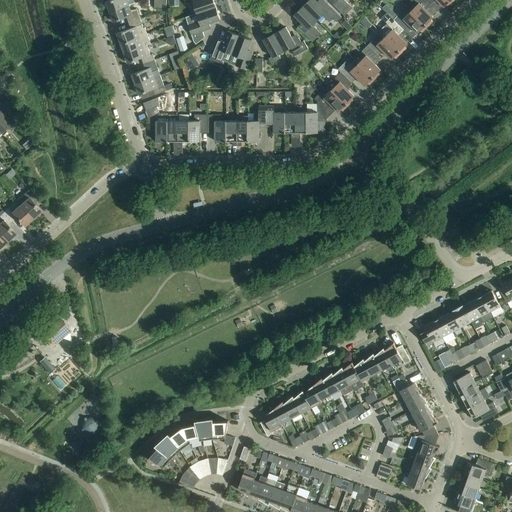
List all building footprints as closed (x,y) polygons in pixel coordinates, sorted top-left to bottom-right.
[(106,2),(110,12),(129,5),(135,3),(133,0),(111,0),(112,0),(106,2)] [(193,2),(197,14),(216,8),(213,0),(184,0),(186,4),(193,2)] [(315,0),(309,0),(303,6),(317,20),(322,15),(329,22),(333,18),(337,22),(342,17),(323,0),(319,0),(317,2),(315,0)] [(329,0),(329,1),(344,16),(352,8),(344,0),(329,0)] [(426,0),(413,0),(407,7),(427,27),(433,22),(431,20),(433,18),(425,10),(431,4),(426,0)] [(127,17),(129,23),(140,19),(137,9),(131,11),(129,5),(110,12),(113,22),(127,17)] [(317,20),(303,6),(294,15),(302,23),(297,27),(312,42),(321,34),(312,25),(317,20)] [(407,7),(394,20),(404,31),(410,25),(418,33),(420,31),(422,33),(427,27),(407,7)] [(197,14),(186,17),(194,42),(197,44),(205,38),(203,32),(209,30),(210,27),(209,24),(220,20),(216,8),(197,14)] [(392,29),(385,37),(401,53),(406,48),(405,47),(407,44),(399,36),(404,31),(394,20),(387,13),(381,18),(392,29)] [(117,33),(121,43),(147,34),(145,28),(144,29),(140,19),(129,23),(131,29),(117,33)] [(286,27),(275,34),(284,51),(290,48),(295,56),(308,49),(304,41),(301,42),(299,38),(294,41),(286,27)] [(211,56),(229,63),(240,35),(227,31),(223,42),(218,40),(211,56)] [(338,41),(342,37),(337,32),(334,36),(338,41)] [(381,33),(367,46),(378,57),(383,52),(391,60),(394,57),(396,59),(401,53),(385,37),(381,33)] [(121,43),(124,53),(151,44),(147,34),(121,43)] [(284,51),(275,34),(263,40),(273,56),(268,59),(271,64),(281,59),(278,54),(284,51)] [(240,35),(229,63),(247,70),(253,53),(248,51),(252,40),(240,35)] [(189,51),(187,43),(179,46),(182,53),(189,51)] [(141,58),(143,64),(155,60),(153,54),(150,55),(147,45),(151,44),(124,53),(128,63),(141,58)] [(366,56),(358,63),(374,80),(380,74),(378,73),(381,70),(373,62),(378,57),(367,46),(362,51),(366,56)] [(178,51),(169,54),(171,59),(180,56),(178,51)] [(183,66),(187,72),(190,69),(191,70),(199,65),(192,54),(184,60),(187,64),(183,66)] [(338,69),(341,72),(352,83),(357,78),(365,86),(368,83),(369,85),(374,80),(358,63),(351,56),(338,69)] [(132,75),(135,85),(160,75),(154,78),(152,72),(158,70),(155,60),(143,64),(145,70),(132,75)] [(327,85),(332,89),(348,106),(353,101),(352,99),(354,96),(346,88),(352,83),(341,72),(327,85)] [(477,76),(485,84),(489,80),(481,72),(477,76)] [(160,75),(135,85),(139,94),(153,89),(155,95),(166,91),(160,75)] [(297,83),(301,87),(307,82),(302,78),(297,83)] [(314,99),(318,102),(325,109),(331,104),(339,112),(341,110),(343,111),(348,106),(332,89),(324,97),(320,93),(314,99)] [(318,112),(307,112),(307,133),(318,133),(318,122),(325,122),(325,109),(318,102),(318,112)] [(254,121),(248,121),(248,141),(259,141),(259,127),(267,127),(267,106),(259,106),(259,114),(255,114),(254,121)] [(274,106),(267,106),(267,127),(274,127),(274,133),(285,133),(285,112),(285,108),(274,108),(274,106)] [(157,141),(168,141),(168,121),(157,121),(157,115),(160,114),(157,107),(145,111),(152,130),(157,130),(157,141)] [(296,107),(296,112),(296,137),(300,137),(300,133),(307,133),(307,112),(301,112),(301,107),(296,107)] [(0,112),(0,132),(6,127),(10,131),(18,124),(7,111),(3,115),(0,112)] [(296,112),(285,112),(285,133),(292,133),(292,137),(296,137),(296,112)] [(200,130),(208,130),(208,115),(195,115),(195,121),(189,121),(189,141),(200,141),(200,130)] [(215,141),(226,141),(226,121),(221,121),(221,115),(208,115),(208,130),(215,130),(215,141)] [(237,117),(237,121),(237,146),(242,146),(242,141),(248,141),(248,121),(248,117),(237,117)] [(174,146),(178,146),(178,121),(168,121),(168,141),(174,141),(174,146)] [(183,141),(189,141),(189,121),(178,121),(178,146),(183,146),(183,141)] [(226,121),(226,141),(233,141),(233,146),(237,146),(237,121),(226,121)] [(24,193),(16,201),(20,205),(32,219),(41,211),(33,203),(38,199),(29,189),(24,193)] [(8,208),(4,212),(12,221),(17,217),(24,226),(32,219),(20,205),(12,212),(8,208)] [(2,210),(0,211),(0,233),(7,241),(15,234),(8,225),(12,221),(4,212),(2,210)] [(254,273),(250,268),(244,272),(248,277),(254,273)] [(511,300),(511,280),(503,285),(505,289),(501,292),(507,303),(511,301),(511,300)] [(482,296),(493,317),(503,312),(492,291),(482,296)] [(477,298),(473,301),(484,322),(493,317),(482,296),(477,298)] [(473,301),(463,306),(471,322),(481,317),(484,322),(473,301)] [(453,310),(453,311),(462,327),(471,322),(463,306),(463,305),(453,310)] [(453,311),(444,316),(452,332),(462,327),(453,311)] [(58,316),(39,333),(52,348),(71,331),(58,316)] [(439,319),(434,321),(443,337),(452,332),(444,316),(439,319)] [(434,321),(425,326),(427,331),(421,334),(427,345),(433,342),(435,347),(445,341),(443,337),(434,321)] [(502,328),(506,335),(510,333),(506,326),(502,328)] [(494,332),(490,334),(494,342),(498,339),(494,332)] [(494,342),(490,334),(486,336),(490,344),(494,342)] [(30,342),(21,350),(26,356),(36,348),(30,342)] [(475,342),(471,344),(475,352),(479,349),(475,342)] [(394,343),(385,350),(384,350),(394,369),(392,365),(402,360),(405,364),(410,361),(402,345),(397,348),(394,343)] [(475,352),(471,344),(467,347),(470,354),(475,352)] [(384,348),(375,355),(374,356),(382,370),(387,368),(389,371),(394,369),(384,350),(385,350),(384,348)] [(510,358),(505,350),(492,357),(497,365),(510,358)] [(456,352),(452,354),(456,362),(460,359),(456,352)] [(374,353),(365,361),(364,361),(372,376),(382,370),(374,356),(375,355),(374,353)] [(456,362),(452,354),(448,357),(451,364),(456,362)] [(55,369),(45,357),(39,362),(50,374),(52,372),(55,369)] [(364,359),(355,366),(354,366),(362,381),(372,376),(364,361),(365,361),(364,359)] [(446,369),(441,359),(434,363),(439,372),(446,369)] [(493,372),(486,360),(476,365),(483,378),(493,372)] [(352,362),(343,369),(343,370),(351,384),(360,379),(362,381),(354,366),(355,366),(352,362)] [(342,367),(333,375),(341,389),(344,395),(354,390),(351,384),(343,370),(343,369),(342,367)] [(453,381),(458,391),(475,382),(470,372),(453,381)] [(332,373),(323,380),(331,395),(341,389),(333,375),(332,373)] [(322,378),(313,386),(322,402),(321,400),(326,397),(328,401),(333,398),(331,395),(323,380),(322,378)] [(393,382),(396,387),(402,384),(401,383),(399,378),(393,382)] [(400,390),(406,401),(420,393),(423,392),(415,383),(410,385),(407,380),(401,383),(402,384),(396,387),(398,392),(400,390)] [(458,391),(463,400),(480,391),(475,382),(458,391)] [(313,386),(304,393),(312,408),(317,405),(319,409),(324,407),(322,402),(313,386)] [(303,391),(294,398),(302,413),(312,408),(304,393),(303,391)] [(463,400),(468,409),(485,400),(480,391),(463,400)] [(406,401),(411,411),(426,403),(428,402),(420,393),(406,401)] [(293,396),(284,403),(284,404),(291,418),(302,413),(294,398),(293,396)] [(485,400),(468,409),(473,418),(480,415),(483,421),(499,413),(493,402),(487,405),(485,400)] [(283,401),(274,409),(281,424),(282,423),(291,418),(284,404),(284,403),(283,401)] [(411,411),(416,421),(431,413),(431,414),(433,412),(426,403),(411,411)] [(281,424),(274,409),(264,417),(266,420),(261,423),(268,436),(273,433),(272,431),(283,425),(282,423),(281,424)] [(422,431),(425,436),(439,435),(434,425),(439,422),(431,414),(431,413),(416,421),(422,431)] [(80,425),(81,427),(81,429),(82,430),(82,432),(84,433),(85,434),(86,434),(88,435),(90,435),(91,435),(93,435),(94,434),(96,433),(97,432),(98,431),(99,429),(99,428),(99,426),(99,424),(99,423),(98,421),(97,420),(96,419),(95,418),(93,417),(92,416),(90,416),(88,416),(87,417),(85,417),(84,418),(83,419),(82,421),(81,422),(81,424),(80,425)] [(197,422),(198,423),(202,441),(213,439),(212,421),(212,420),(197,422)] [(228,420),(212,421),(213,439),(225,439),(228,420)] [(198,423),(182,427),(190,443),(202,441),(198,423)] [(182,427),(170,436),(170,437),(180,451),(190,443),(182,427)] [(158,445),(159,447),(159,446),(172,458),(180,451),(170,437),(170,436),(169,435),(158,445)] [(418,436),(413,449),(418,451),(434,457),(434,456),(440,446),(435,445),(439,435),(425,436),(418,436)] [(159,446),(159,447),(148,458),(164,467),(169,462),(173,466),(176,463),(172,458),(159,446)] [(240,459),(246,461),(250,449),(244,447),(240,459)] [(260,459),(263,451),(257,449),(254,456),(260,459)] [(418,451),(414,462),(430,467),(436,457),(434,456),(434,457),(418,451)] [(469,462),(465,472),(483,479),(485,473),(491,475),(495,464),(478,458),(476,465),(469,462)] [(192,466),(195,470),(201,467),(199,461),(192,466)] [(414,462),(410,473),(426,478),(432,468),(430,467),(414,462)] [(376,476),(389,481),(393,469),(380,465),(376,476)] [(185,473),(190,476),(194,471),(190,467),(185,473)] [(244,473),(238,489),(248,495),(254,480),(255,477),(257,473),(245,469),(244,473)] [(465,472),(461,482),(479,488),(483,479),(465,472)] [(426,478),(410,473),(406,484),(422,490),(428,479),(426,478)] [(180,481),(185,483),(188,478),(183,474),(180,481)] [(259,501),(259,499),(267,478),(261,476),(259,481),(254,480),(248,495),(259,501)] [(502,489),(508,492),(511,480),(511,478),(507,476),(502,489)] [(267,478),(259,499),(269,505),(270,503),(277,481),(267,478)] [(280,509),(281,507),(280,507),(288,485),(277,481),(270,503),(280,509)] [(461,482),(458,492),(476,498),(479,488),(461,482)] [(289,511),(291,511),(292,511),(291,511),(297,495),(299,488),(289,484),(288,485),(280,507),(281,507),(289,511)] [(470,511),(476,498),(458,492),(454,502),(462,504),(460,511),(470,511)] [(292,511),(293,511),(302,511),(307,501),(308,499),(297,495),(291,511),(292,511)] [(314,511),(317,505),(307,501),(302,511),(314,511)]
